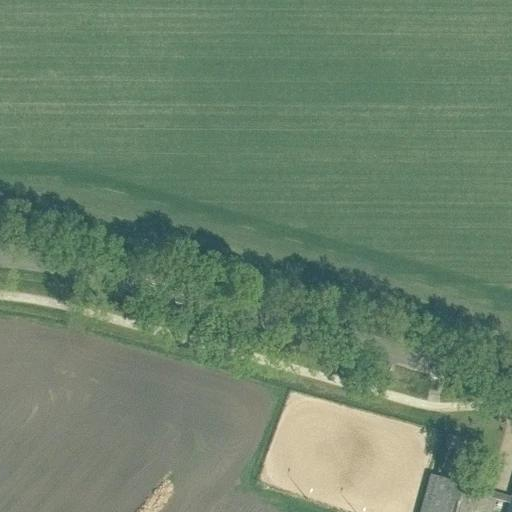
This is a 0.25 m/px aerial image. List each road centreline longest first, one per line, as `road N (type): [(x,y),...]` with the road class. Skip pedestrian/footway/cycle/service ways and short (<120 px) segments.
road 1 (secondary): [(0,258),(103,272),(392,353)]
road 2 (secondary): [(511,386),(392,353)]
